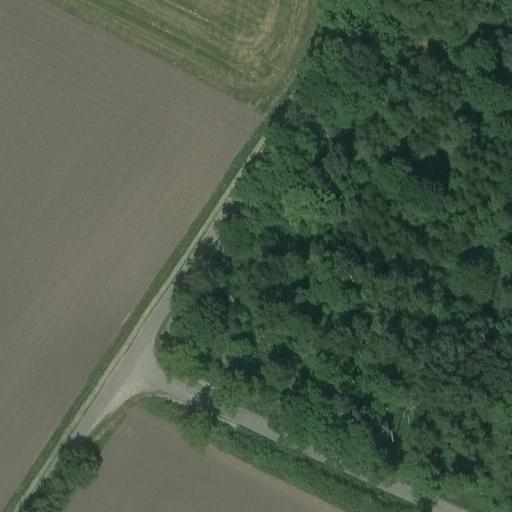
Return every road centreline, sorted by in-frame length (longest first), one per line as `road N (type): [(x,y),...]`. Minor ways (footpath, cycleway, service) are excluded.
road 1 (unclassified): [(335,0),(318,55),(293,97),(27,511)]
road 2 (track): [(127,362),(451,511)]
